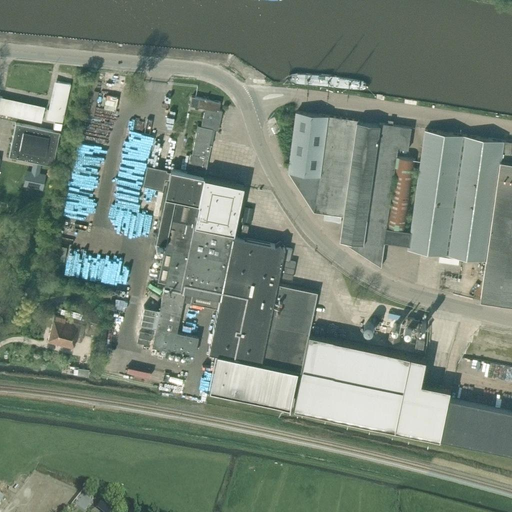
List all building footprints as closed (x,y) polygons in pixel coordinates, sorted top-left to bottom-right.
[(48,108),(46,118),(62,122),(70,84),(54,80),(48,108)] [(94,90),(89,114),(94,115),(99,91),(94,90)] [(2,97),(2,96),(0,95),(0,112),(41,122),(44,108),(45,108),(1,98),(1,97),(2,97)] [(156,325),(152,345),(166,348),(189,353),(194,354),(198,336),(176,331),(183,300),(190,302),(209,306),(211,295),(218,296),(219,297),(217,308),(212,332),(210,341),(208,351),(216,353),(208,389),(289,406),(296,370),(300,370),(293,407),(442,438),(450,397),(451,388),(422,382),(427,358),(308,333),(317,291),(277,283),(283,253),(285,254),(280,277),(292,279),(295,262),(289,260),(292,249),(286,247),(286,248),(284,247),(284,246),(280,239),(274,244),(232,235),(243,184),(236,182),(236,183),(204,176),(208,159),(210,145),(211,145),(208,144),(211,132),(211,130),(211,129),(214,129),(218,130),(222,110),(218,110),(219,104),(220,102),(195,97),(191,96),(189,105),(205,108),(201,126),(197,126),(192,154),(190,153),(186,173),(170,169),(170,171),(168,178),(164,196),(174,198),(165,242),(163,248),(157,279),(163,281),(165,281),(157,322),(156,325)] [(385,241),(404,244),(405,244),(407,230),(406,230),(387,227),(395,166),(396,166),(388,226),(406,228),(416,158),(397,156),(398,148),(408,149),(412,127),(380,122),(380,124),(359,121),(359,119),(328,115),(297,111),(289,170),(315,211),(345,214),(341,238),(381,265),(385,241)] [(53,165),(60,132),(54,131),(16,123),(9,156),(53,165)] [(411,231),(407,230),(405,244),(409,245),(408,248),(487,259),(481,299),(511,303),(511,141),(504,140),(425,129),(411,231)] [(146,164),(142,184),(162,188),(164,177),(168,178),(170,171),(166,170),(166,168),(146,164)] [(163,191),(158,190),(153,213),(158,214),(163,191)] [(160,217),(155,241),(165,242),(174,198),(164,196),(160,217)] [(64,260),(66,246),(60,245),(57,259),(64,260)] [(131,279),(134,260),(123,258),(120,279),(122,279),(123,273),(128,274),(127,279),(131,279)] [(54,315),(48,342),(73,348),(75,341),(81,342),(85,325),(65,320),(66,318),(54,315)] [(145,315),(143,324),(155,327),(157,317),(145,315)] [(406,325),(417,327),(419,319),(408,317),(406,325)] [(401,334),(390,332),(388,341),(399,344),(401,334)] [(425,339),(417,338),(415,346),(424,348),(425,339)] [(189,353),(166,348),(164,357),(188,361),(189,353)] [(88,369),(78,368),(78,367),(70,366),(69,373),(70,373),(87,375),(88,369)] [(511,410),(450,397),(442,438),(511,452),(511,410)]
